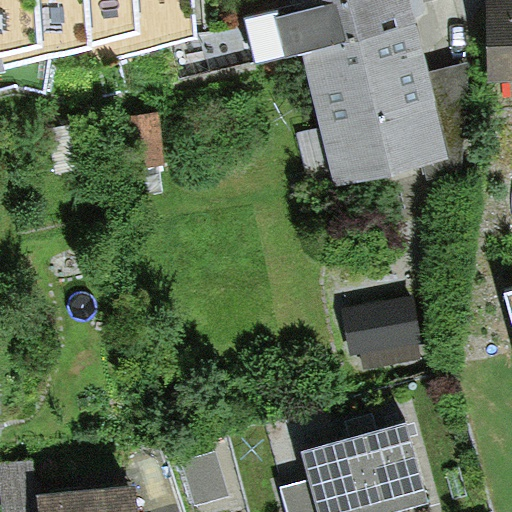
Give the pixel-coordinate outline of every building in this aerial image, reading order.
[(0,0),(0,53),(5,53),(7,69),(97,47),(98,64),(198,35),(194,0),(0,0)] [(302,49),(339,185),(452,155),(410,0),(286,0),(287,4),(245,16),(257,61),(302,49)] [(511,0),(495,0),(489,0),(490,77),(511,76),(511,0)] [(157,112),(123,117),(131,169),(165,164),(157,112)] [(412,294),(341,309),(351,356),(360,354),(364,371),(425,358),(412,294)] [(390,511),(428,502),(406,424),(304,452),(312,480),(284,488),(290,511),(390,511)] [(194,485),(233,488),(236,456),(196,453),(194,485)] [(39,511),(36,462),(1,464),(3,511),(39,511)] [(140,511),(139,489),(40,496),(41,511),(140,511)]
